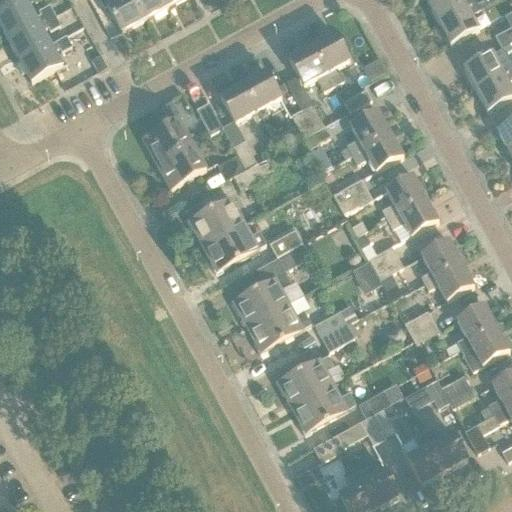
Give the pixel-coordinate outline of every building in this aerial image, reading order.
[(0,0),(0,22),(29,7),(24,0),(0,0)] [(130,0),(124,0),(113,6),(109,0),(98,0),(105,12),(108,11),(122,37),(144,25),(130,0)] [(157,0),(130,0),(144,25),(165,13),(157,0)] [(187,0),(157,0),(165,13),(188,1),(187,0)] [(439,28),(478,7),(473,0),(464,5),(461,0),(438,0),(427,6),(439,28)] [(29,7),(0,22),(0,28),(9,45),(56,19),(50,9),(40,15),(42,19),(37,21),(29,7)] [(481,14),(478,7),(439,28),(451,49),(480,34),(472,19),(481,14)] [(62,29),(56,19),(9,45),(21,66),(68,41),(67,40),(52,49),(44,34),(49,31),(51,35),(62,29)] [(511,31),(496,41),(502,53),(464,73),(476,95),(511,75),(511,69),(505,57),(511,53),(511,50),(510,48),(511,47),(511,31)] [(336,38),(313,51),(332,85),(338,82),(334,75),(351,66),(336,38)] [(73,50),(68,41),(21,66),(32,88),(64,70),(55,55),(60,52),(63,56),(73,50)] [(304,91),(317,84),(324,97),(335,91),(332,85),(313,51),(290,63),(299,80),(287,86),(303,114),(313,108),(304,91)] [(99,77),(108,72),(101,59),(92,64),(99,77)] [(511,75),(476,95),(488,117),(511,103),(511,92),(509,86),(511,84),(511,75)] [(267,76),(244,88),(263,123),(269,119),(265,113),(282,103),(267,76)] [(263,123),(244,88),(221,101),(236,129),(253,119),(257,126),(263,123)] [(350,117),(373,105),(367,94),(344,106),(350,117)] [(211,139),(218,136),(223,133),(210,107),(197,114),(211,139)] [(303,114),(315,136),(326,131),(313,108),(303,114)] [(315,136),(303,114),(293,120),(305,142),(315,136)] [(353,161),(391,139),(379,116),(351,131),(358,145),(347,151),(353,161)] [(158,169),(193,149),(179,124),(144,144),(158,169)] [(511,160),(511,159),(511,128),(499,136),(511,160)] [(309,154),(332,142),(326,131),(303,144),(309,154)] [(391,139),(353,161),(358,170),(369,164),(377,177),(404,162),(391,139)] [(247,174),(257,168),(245,146),(235,152),(247,174)] [(207,175),(193,149),(158,169),(172,194),(207,175)] [(226,185),(246,174),(238,160),(218,171),(226,185)] [(241,195),(267,181),(259,168),(234,182),(241,195)] [(389,225),(427,204),(414,181),(387,196),(394,209),(383,216),(389,225)] [(340,210),(363,197),(357,187),(334,199),(340,210)] [(368,207),(363,197),(340,210),(345,220),(368,207)] [(204,251),(246,228),(232,203),(190,226),(204,251)] [(439,227),(427,204),(389,225),(394,235),(405,228),(412,242),(439,227)] [(259,253),(246,228),(204,251),(217,276),(259,253)] [(278,263),(304,249),(296,235),(271,249),(278,263)] [(362,253),(371,248),(365,239),(357,244),(362,253)] [(426,289),(462,269),(450,245),(422,261),(432,278),(422,283),(426,289)] [(304,249),(278,263),(286,276),(311,262),(304,249)] [(376,275),(399,262),(393,251),(370,264),(376,275)] [(399,262),(376,275),(381,285),(404,272),(399,262)] [(462,269),(426,289),(429,295),(438,290),(448,307),(475,292),(462,269)] [(297,299),(311,290),(302,277),(288,286),(297,299)] [(276,284),(265,290),(234,307),(248,332),(290,309),(276,284)] [(290,309),(248,332),(262,357),(304,334),(301,330),(306,327),(302,320),(298,323),(290,309)] [(315,330),(323,343),(348,329),(359,323),(352,310),(341,316),(315,330)] [(467,342),(458,347),(447,353),(450,360),(461,354),(498,333),(485,310),(458,325),(467,342)] [(411,339),(434,326),(428,316),(405,328),(411,339)] [(440,337),(434,326),(411,339),(417,349),(440,337)] [(348,329),(323,343),(330,357),(355,343),(348,329)] [(498,333),(461,354),(464,360),(463,360),(472,376),(482,370),(483,371),(511,356),(498,333)] [(320,364),(278,387),(292,412),(334,389),(333,388),(346,381),(339,368),(334,371),(328,359),(320,364)] [(412,372),(420,386),(432,380),(424,366),(412,372)] [(494,420),(511,409),(511,379),(493,390),(501,404),(489,410),(494,420)] [(447,403),(470,391),(464,381),(442,393),(447,403)] [(447,403),(442,393),(437,385),(426,390),(439,413),(450,408),(447,403)] [(353,405),(363,401),(358,387),(348,391),(353,405)] [(348,414),(334,389),(292,412),(306,438),(348,414)] [(470,391),(447,403),(450,408),(453,414),(476,401),(470,391)] [(383,414),(392,409),(384,396),(359,410),(367,423),(383,414)] [(392,409),(383,414),(384,414),(387,421),(396,416),(392,409)] [(511,409),(494,420),(500,429),(511,423),(511,424),(511,409)] [(384,414),(373,420),(386,443),(396,437),(387,421),(384,414)] [(386,443),(373,420),(361,427),(369,440),(374,449),(386,443)] [(494,420),(477,429),(483,439),(500,429),(494,420)] [(361,427),(337,440),(344,453),(369,440),(361,427)] [(483,439),(477,429),(465,436),(478,459),(490,452),(483,439)] [(433,433),(424,438),(445,477),(468,464),(453,437),(440,444),(433,433)] [(424,438),(414,443),(401,451),(422,490),(445,477),(424,438)] [(344,453),(337,440),(314,453),(322,467),(345,455),(344,453)] [(511,450),(502,456),(508,467),(511,464),(511,450)] [(366,470),(357,475),(376,511),(381,511),(401,502),(386,474),(372,481),(366,470)] [(376,511),(357,475),(347,481),(353,492),(340,499),(346,511),(376,511)]
